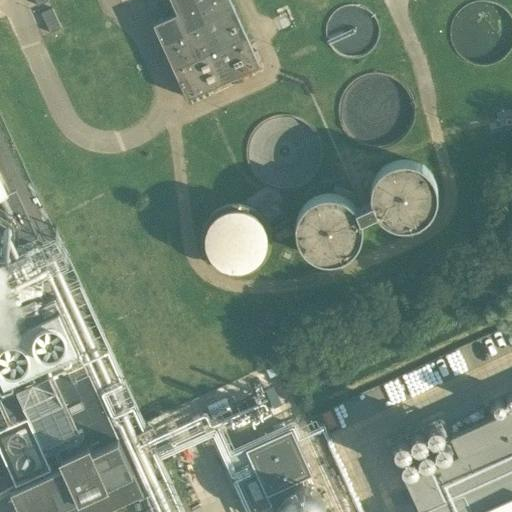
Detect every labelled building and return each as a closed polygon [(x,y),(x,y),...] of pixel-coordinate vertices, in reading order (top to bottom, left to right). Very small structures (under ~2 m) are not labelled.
[(259,66),(229,0),(169,0),(176,13),(153,23),(187,98),(259,66)] [(41,12),(50,33),(61,28),(52,8),(41,12)] [(435,198),(435,192),(435,186),(433,180),(429,173),(425,169),(421,165),(414,162),(408,160),(401,160),(391,162),(386,165),(380,170),(376,175),(373,180),(372,186),(371,192),(372,198),(373,203),(376,209),(380,214),(386,219),(391,221),(398,223),(405,224),(416,221),(422,218),(426,214),(430,209),(433,204),(435,198)] [(0,443),(2,442),(14,469),(20,480),(12,484),(24,511),(95,511),(143,490),(76,347),(55,296),(0,320),(0,291),(40,273),(26,242),(0,253),(0,200),(7,197),(0,182),(0,443)] [(360,233),(361,226),(360,219),(358,213),(355,206),(351,202),(346,198),(339,194),(333,192),(326,192),(319,193),(314,195),(309,198),(303,202),(300,207),(296,214),(294,221),(294,227),(295,234),(297,240),(300,246),(304,250),(311,255),(316,258),(322,259),(329,259),(336,258),(341,257),(348,253),(352,249),(356,244),(358,239),(360,233)] [(269,248),(270,240),(269,233),(267,227),(263,219),(259,214),(252,208),(245,205),(239,203),(231,203),(222,204),(216,207),(209,211),(206,214),(202,219),(198,227),(196,234),(195,241),(196,248),(198,255),(202,262),(207,267),(212,271),(220,275),(227,277),(233,277),(242,276),(248,274),(253,271),(259,266),(263,262),(267,255),(269,248)] [(414,511),(511,511),(511,416),(447,446),(455,463),(403,487),(414,511)] [(243,443),(225,451),(227,456),(253,511),(271,503),(267,495),(312,474),(291,428),(246,449),(243,443)] [(331,511),(329,506),(323,499),(314,494),(305,492),(295,495),(287,500),(281,509),(280,511),(331,511)]
